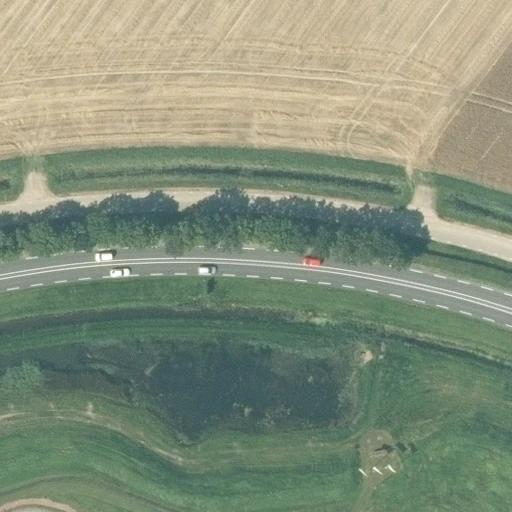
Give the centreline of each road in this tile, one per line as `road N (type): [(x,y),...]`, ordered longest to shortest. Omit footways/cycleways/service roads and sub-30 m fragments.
road 1 (primary): [(511,314),(378,280),(229,263),(119,263),(0,279)]
road 2 (unclassified): [(511,253),(267,206),(133,204),(0,217)]
